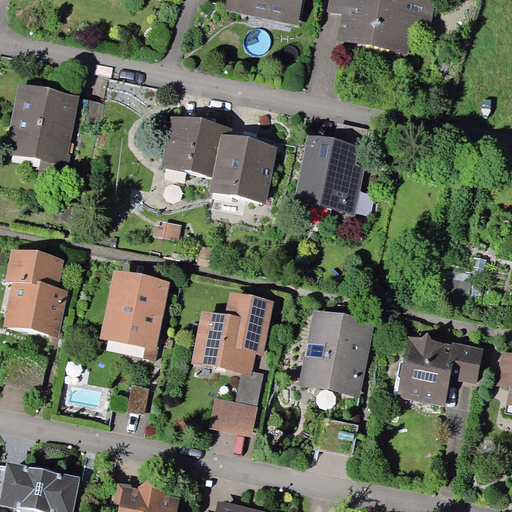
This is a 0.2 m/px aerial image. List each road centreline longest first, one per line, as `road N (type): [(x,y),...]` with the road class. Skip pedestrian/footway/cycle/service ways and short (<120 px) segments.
road 1 (residential): [(0,40),(511,153)]
road 2 (residential): [(418,511),(0,423)]
